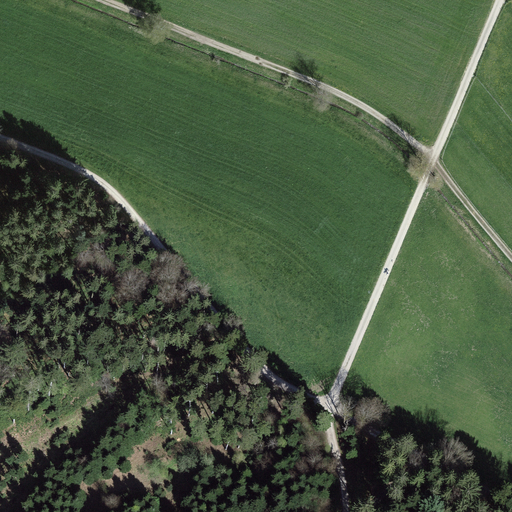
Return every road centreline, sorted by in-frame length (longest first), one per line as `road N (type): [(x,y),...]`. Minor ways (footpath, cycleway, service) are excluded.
road 1 (track): [(332,405),(269,374),(111,187),(0,133)]
road 2 (track): [(437,159),(331,90),(101,0)]
road 3 (track): [(332,405),(436,165)]
road 4 (track): [(511,506),(332,405)]
road 5 (track): [(437,159),(505,0)]
